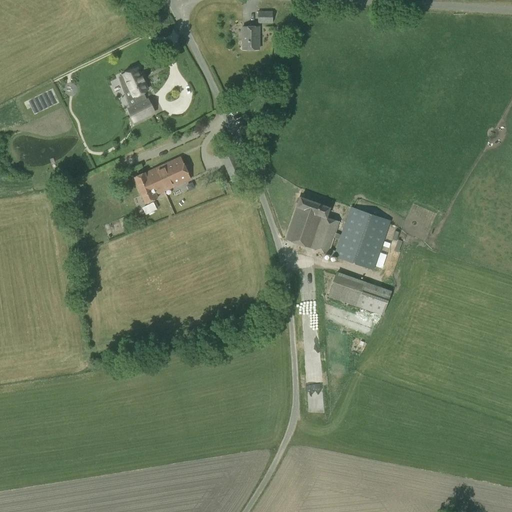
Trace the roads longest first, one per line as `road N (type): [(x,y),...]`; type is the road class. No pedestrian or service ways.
road 1 (unclassified): [(245,511),(294,415),(288,299),(267,210),(175,12)]
road 2 (unclassified): [(358,0),(511,9)]
